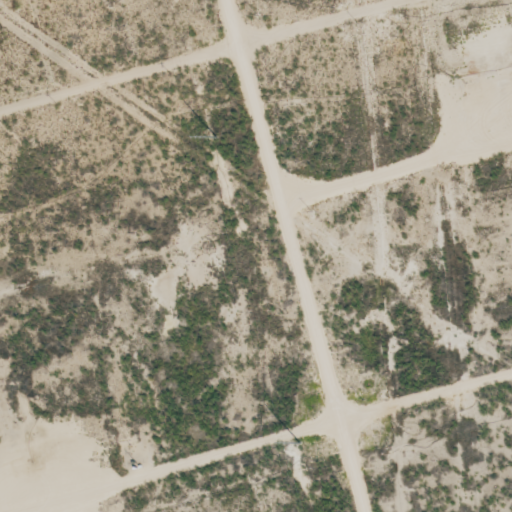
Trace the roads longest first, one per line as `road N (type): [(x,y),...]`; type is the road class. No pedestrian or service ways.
road 1 (track): [(0,506),(511,355)]
road 2 (track): [(331,511),(189,0)]
road 3 (track): [(0,103),(359,0)]
